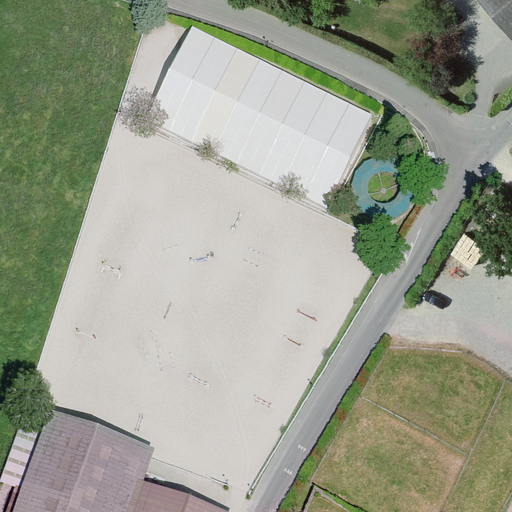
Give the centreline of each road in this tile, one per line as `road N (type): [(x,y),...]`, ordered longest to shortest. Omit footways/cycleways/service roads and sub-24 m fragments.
road 1 (residential): [(477,157),(268,511)]
road 2 (unclassified): [(477,157),(413,101),(324,54),(186,0)]
